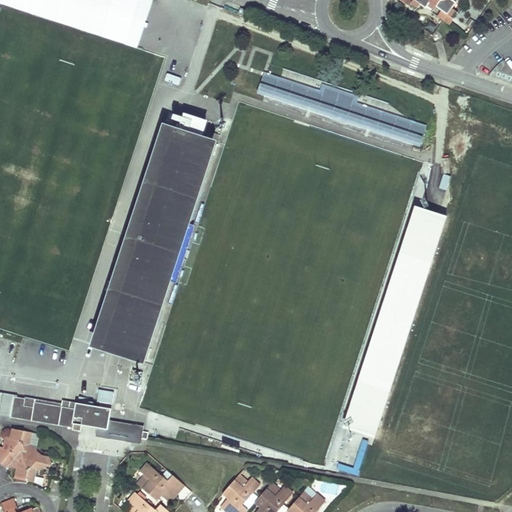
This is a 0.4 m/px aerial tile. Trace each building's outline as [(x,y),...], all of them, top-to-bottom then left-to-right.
[(125,0),(0,0),(0,4),(112,41),(125,0)] [(449,25),(454,19),(458,13),(452,9),(456,3),(452,0),(400,0),(415,10),(419,5),(425,9),(429,3),(435,7),(441,11),(437,17),(443,21),(449,25)] [(435,7),(429,3),(425,9),(431,13),(435,7)] [(249,13),(240,10),(238,15),(242,16),(241,18),(245,20),(246,17),(247,18),(249,13)] [(320,92),(265,74),(259,94),(421,147),(428,126),(358,103),(360,96),(323,84),(320,92)] [(184,117),(180,128),(108,344),(148,357),(171,288),(216,149),(198,143),(201,135),(205,124),(202,121),(199,118),(195,117),(191,116),(187,116),(184,117)] [(108,344),(180,128),(164,123),(142,191),(91,347),(146,364),(148,357),(108,344)] [(218,141),(201,135),(198,143),(216,149),(218,141)] [(348,430),(364,435),(375,439),(445,218),(418,209),(348,430)] [(99,389),(97,401),(112,403),(114,392),(99,389)] [(15,397),(15,395),(3,393),(0,412),(0,415),(11,418),(15,397)] [(76,409),(35,403),(35,401),(26,399),(15,397),(11,418),(73,428),(73,431),(81,432),(82,426),(95,428),(97,428),(108,430),(109,420),(111,409),(77,404),(76,409)] [(144,426),(109,420),(108,430),(97,428),(95,436),(141,444),(142,439),(143,432),(144,426)] [(30,445),(31,439),(29,438),(30,433),(13,429),(11,438),(10,443),(5,442),(4,448),(0,447),(0,462),(2,464),(13,450),(22,452),(24,460),(32,461),(38,453),(30,445)] [(30,445),(35,446),(37,434),(30,433),(29,438),(31,439),(30,445)] [(353,447),(344,444),(341,454),(350,457),(353,447)] [(41,455),(38,453),(32,461),(24,460),(22,452),(13,450),(2,464),(7,468),(8,467),(11,464),(17,465),(17,469),(15,478),(33,482),(34,478),(35,478),(35,477),(37,471),(52,466),(51,461),(47,463),(45,456),(41,455)] [(164,493),(168,497),(176,489),(179,493),(185,487),(173,476),(167,483),(163,480),(164,478),(161,476),(147,464),(140,472),(145,476),(137,485),(157,502),(162,496),(164,493)] [(173,476),(166,471),(161,476),(164,478),(163,480),(167,483),(173,476)] [(247,511),(248,511),(246,508),(243,506),(241,504),(245,500),(246,502),(261,486),(252,478),(248,482),(240,476),(223,495),(229,500),(231,502),(227,507),(233,511),(247,511)] [(35,477),(35,478),(34,478),(33,482),(42,487),(44,479),(35,477)] [(274,511),(277,509),(279,510),(284,504),(293,494),(285,487),(280,491),(272,484),(255,503),(261,508),(263,510),(262,511),(274,511)] [(186,488),(180,497),(185,500),(191,491),(186,488)] [(164,493),(162,496),(170,503),(179,493),(176,489),(168,497),(164,493)] [(147,497),(140,491),(137,495),(143,500),(144,501),(147,497)] [(317,511),(325,502),(317,495),(313,499),(304,492),(289,509),(288,511),(317,511)] [(168,511),(161,505),(158,508),(156,511),(154,511),(153,511),(150,509),(152,507),(144,501),(143,500),(137,495),(135,493),(127,501),(132,506),(126,511),(168,511)] [(41,511),(40,509),(38,507),(33,509),(25,511),(11,511),(15,509),(17,508),(14,499),(1,504),(3,511),(41,511)] [(233,511),(227,507),(231,502),(229,500),(222,508),(225,511),(233,511)]
